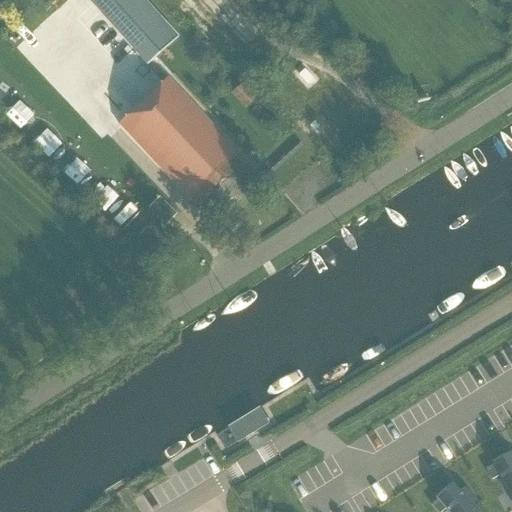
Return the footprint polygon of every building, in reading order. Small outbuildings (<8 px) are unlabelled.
[(85,0),(146,67),(178,38),(143,0),(85,0)] [(167,78),(117,125),(212,225),(262,179),(167,78)] [(167,225),(177,216),(162,200),(152,210),(167,225)] [(494,466),(487,470),(493,481),(500,477),(511,500),(511,453),(493,464),(494,466)] [(438,501),(432,506),(437,511),(443,511),(446,510),(447,511),(477,511),(472,506),(478,501),(467,488),(461,493),(454,485),(437,499),(438,501)]
